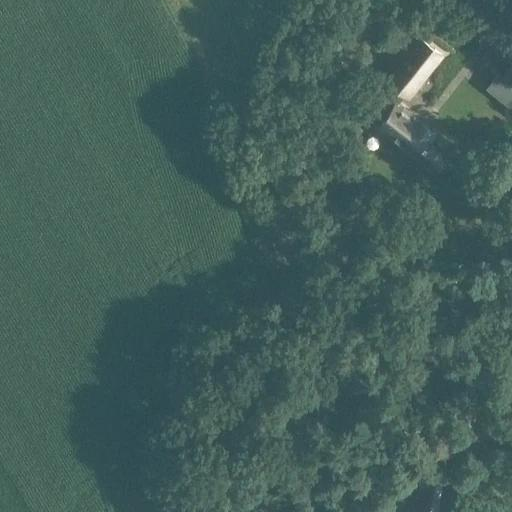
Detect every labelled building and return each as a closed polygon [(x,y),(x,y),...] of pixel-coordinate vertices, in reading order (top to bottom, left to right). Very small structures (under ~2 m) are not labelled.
[(431,127),(418,117),(417,119),(395,102),(402,92),(407,96),(441,53),(420,37),(386,80),(394,86),(370,117),(370,116),(369,117),(378,124),(376,127),(433,170),(452,145),(430,129),(431,127)] [(511,63),(502,76),(501,77),(511,86),(511,63)] [(450,426),(470,430),(473,419),(452,415),(450,426)] [(442,432),(438,450),(454,453),(458,436),(442,432)] [(401,471),(393,511),(395,511),(428,511),(434,477),(401,471)]
